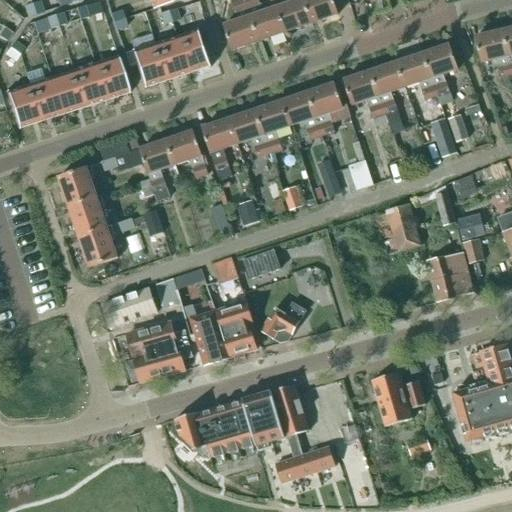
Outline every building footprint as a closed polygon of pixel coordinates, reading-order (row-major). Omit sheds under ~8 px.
[(147,0),(151,11),(185,0),(147,0)] [(242,0),(232,3),(235,13),(248,9),(244,0),(242,0)] [(244,0),(248,9),(260,5),(258,0),(244,0)] [(285,33),(311,24),(303,0),(289,0),(291,4),(277,8),(285,33)] [(303,0),(311,24),(338,15),(333,0),(303,0)] [(39,2),(32,5),(35,16),(43,14),(39,2)] [(32,5),(24,7),(28,19),(35,16),(32,5)] [(248,9),(259,42),(285,33),(277,8),(263,13),(260,5),(248,9)] [(84,7),(76,9),(79,21),(87,18),(84,7)] [(232,51),(259,42),(248,9),(235,13),(238,21),(224,26),(232,51)] [(175,10),(168,12),(171,24),(179,21),(175,10)] [(122,12),(110,16),(113,23),(124,20),(122,12)] [(168,12),(160,15),(164,26),(171,24),(168,12)] [(62,14),(54,16),(58,28),(66,25),(62,14)] [(54,16),(47,19),(50,30),(58,28),(54,16)] [(124,20),(113,23),(115,31),(126,27),(124,20)] [(198,31),(176,38),(188,74),(209,67),(210,68),(211,68),(198,29),(197,30),(198,31)] [(511,66),(511,65),(511,29),(503,31),(509,57),(511,66)] [(499,69),(511,66),(509,57),(503,31),(475,38),(481,64),(496,60),(499,69)] [(176,38),(154,45),(166,81),(188,74),(176,38)] [(14,43),(10,49),(19,56),(24,49),(14,43)] [(132,51),(131,51),(144,90),(145,89),(144,88),(166,81),(154,45),(133,52),(132,51)] [(450,45),(423,55),(434,88),(446,84),(443,75),(458,70),(450,45)] [(10,49),(5,56),(15,62),(19,56),(10,49)] [(434,88),(423,55),(397,63),(405,88),(419,83),(422,92),(434,88)] [(116,58),(96,65),(107,100),(127,94),(128,95),(129,95),(117,56),(115,57),(116,58)] [(405,88),(397,63),(371,72),(382,106),(394,101),(391,93),(405,88)] [(95,65),(73,72),(85,108),(107,101),(107,100),(96,65),(95,65)] [(511,75),(511,68),(511,66),(499,69),(501,78),(511,75)] [(73,72),(51,79),(62,115),(85,108),(73,72)] [(382,106),(371,72),(344,81),(352,106),(367,101),(369,110),(382,106)] [(511,75),(501,78),(503,88),(511,85),(511,75)] [(51,79),(29,86),(40,122),(62,115),(51,79)] [(335,84),(308,93),(317,118),(319,127),(332,122),(329,114),(343,109),(335,84)] [(434,88),(437,98),(449,94),(446,86),(446,84),(434,88)] [(7,92),(6,92),(18,131),(19,130),(19,129),(40,122),(29,86),(7,93),(7,92)] [(437,98),(434,88),(422,92),(425,102),(437,98)] [(317,118),(308,93),(282,102),(290,127),(304,122),(307,131),(319,127),(317,118)] [(449,94),(437,98),(440,106),(453,102),(451,93),(449,94)] [(394,101),(382,106),(385,116),(398,111),(394,101)] [(290,127),(282,102),(255,111),(264,136),(267,145),(280,140),(277,132),(290,127)] [(373,120),(385,116),(382,106),(369,110),(373,120)] [(264,136),(255,111),(229,120),(237,145),(251,140),(254,149),(267,145),(264,136)] [(398,111),(385,116),(388,124),(392,135),(404,131),(398,111)] [(385,116),(373,120),(376,128),(388,124),(385,116)] [(457,143),(468,140),(460,117),(449,121),(457,143)] [(214,163),(226,158),(223,150),(237,145),(229,120),(202,129),(211,154),(214,163)] [(432,125),(442,157),(456,152),(445,120),(432,125)] [(319,127),(323,137),(335,133),(332,122),(319,127)] [(323,137),(319,127),(307,131),(311,141),(314,140),(323,137)] [(194,132),(188,134),(167,141),(175,166),(190,161),(193,170),(205,165),(194,132)] [(267,145),(270,155),(270,154),(283,150),(280,140),(267,145)] [(150,180),(151,184),(164,180),(161,171),(175,166),(167,141),(140,150),(145,164),(150,180)] [(254,149),(257,159),(270,155),(267,145),(254,149)] [(140,150),(102,163),(105,173),(117,169),(119,173),(145,164),(140,150)] [(226,158),(214,163),(217,172),(229,168),(226,158)] [(329,161),(317,166),(323,181),(335,176),(329,161)] [(479,172),(483,184),(508,176),(504,164),(479,172)] [(205,165),(193,170),(196,179),(208,175),(205,165)] [(69,208),(97,199),(90,177),(94,176),(92,167),(58,178),(69,208)] [(229,168),(217,172),(220,182),(232,177),(229,168)] [(373,186),(368,171),(352,176),(357,192),(373,186)] [(155,195),(155,193),(151,184),(150,180),(141,184),(146,199),(155,195)] [(164,180),(151,184),(155,193),(167,189),(164,180)] [(296,188),(282,193),(289,213),(303,208),(296,188)] [(158,202),(170,198),(167,189),(155,193),(155,195),(158,202)] [(444,228),(456,224),(448,193),(435,196),(444,228)] [(79,238),(108,229),(100,207),(104,206),(102,197),(97,199),(69,208),(79,238)] [(282,199),(273,202),(277,214),(286,211),(282,199)] [(388,257),(421,247),(409,205),(376,215),(388,257)] [(222,206),(210,210),(217,231),(229,227),(222,206)] [(157,212),(143,217),(144,217),(145,222),(150,236),(163,232),(157,212)] [(256,212),(239,218),(243,229),(259,223),(256,212)] [(511,259),(511,212),(497,218),(511,259)] [(476,216),(456,220),(461,241),(481,236),(476,216)] [(108,229),(79,238),(89,269),(118,259),(111,237),(134,229),(131,221),(112,227),(108,229)] [(469,266),(485,262),(480,241),(463,245),(469,266)] [(249,279),(280,268),(275,249),(244,260),(249,279)] [(437,304),(474,294),(464,254),(426,262),(437,304)] [(220,286),(239,280),(231,259),(213,266),(220,286)] [(189,274),(174,279),(178,290),(193,285),(189,274)] [(175,283),(165,286),(167,295),(178,292),(175,283)] [(160,287),(150,291),(152,298),(163,295),(160,287)] [(125,297),(102,306),(110,330),(134,323),(135,322),(157,315),(154,307),(152,298),(150,291),(149,289),(126,297),(125,297)] [(178,292),(167,295),(170,304),(180,301),(178,292)] [(163,295),(152,298),(154,307),(165,304),(163,295)] [(180,301),(170,304),(173,313),(183,310),(180,301)] [(230,358),(257,350),(250,326),(253,325),(246,302),(215,312),(230,358)] [(293,335),(305,314),(306,312),(292,303),(286,315),(275,309),(261,333),(280,344),(288,342),(292,335),(293,335)] [(165,304),(154,307),(157,315),(157,317),(168,314),(165,304)] [(230,358),(215,312),(186,321),(191,336),(195,335),(204,366),(230,358)] [(185,330),(173,333),(170,322),(128,334),(135,359),(134,359),(142,384),(184,372),(181,362),(193,358),(185,330)] [(469,392),(469,391),(468,389),(466,387),(464,386),(463,386),(462,386),(460,386),(458,388),(457,389),(456,390),(455,392),(456,395),(469,441),(511,428),(511,362),(508,346),(481,353),(481,355),(470,358),(478,390),(469,392)] [(441,374),(432,377),(435,386),(444,383),(441,374)] [(403,388),(400,375),(373,383),(386,429),(413,422),(410,412),(426,408),(419,384),(403,388)] [(295,386),(272,392),(284,438),(287,438),(294,459),(302,457),(296,436),(308,432),(295,386)] [(272,392),(244,400),(259,452),(273,448),(272,442),(284,438),(272,392)] [(244,400),(229,405),(241,449),(256,444),(258,452),(259,452),(244,400)] [(227,405),(213,409),(226,453),(241,449),(229,405),(227,405)] [(213,409),(198,414),(211,458),(226,453),(213,409)] [(198,414),(175,420),(175,422),(176,421),(180,436),(179,436),(180,438),(181,437),(194,450),(194,452),(207,448),(210,458),(211,458),(198,414)] [(354,427),(341,431),(345,444),(358,440),(354,427)] [(426,438),(407,444),(411,456),(430,450),(426,438)] [(294,459),(276,465),(282,485),(335,468),(329,448),(302,457),(294,459)]
